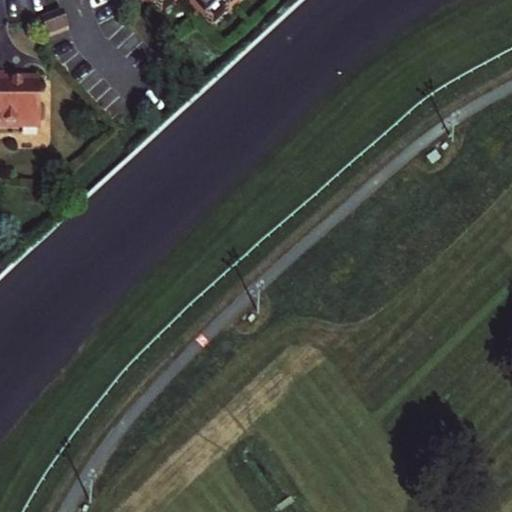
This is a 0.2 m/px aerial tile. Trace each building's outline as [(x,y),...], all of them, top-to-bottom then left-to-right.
[(61,0),(40,7),(46,23),(67,15),(61,0)] [(153,0),(161,8),(169,0),(177,0),(181,4),(184,0),(193,0),(213,21),(228,8),(232,13),(245,0),(153,0)] [(168,15),(181,4),(177,0),(169,0),(161,8),(168,15)] [(218,26),(232,13),(228,8),(213,21),(218,26)] [(41,70),(5,70),(5,65),(0,64),(0,117),(41,118),(41,70)]
